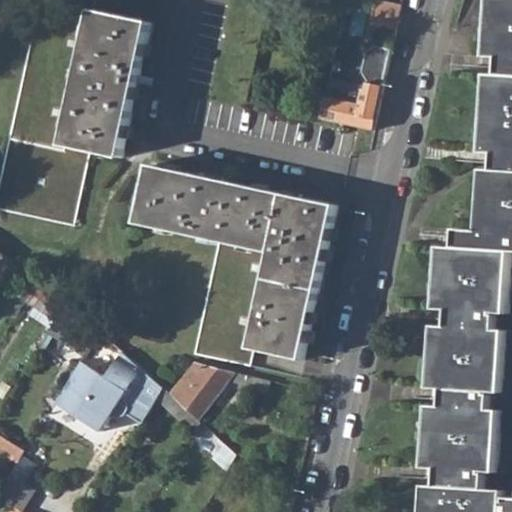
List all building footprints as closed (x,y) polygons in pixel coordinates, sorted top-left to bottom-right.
[(64,143),(96,9),(55,0),(41,0),(0,171),(0,207),(74,224),(91,149),(64,143)] [(381,0),(376,25),(399,30),(405,4),(388,0),(381,0)] [(511,0),(497,0),(494,56),(507,57),(506,74),(493,72),(488,152),(501,154),(501,170),(487,170),(482,232),(462,230),(461,248),(443,247),(438,309),(451,310),(450,326),(436,326),(432,389),(446,390),(446,406),(432,405),(429,465),(441,467),(440,482),(427,482),(425,511),(511,511),(511,495),(505,495),(506,487),(489,487),(489,470),(500,472),(504,409),(497,408),(498,392),(507,392),(511,331),(502,329),(502,315),(511,316),(511,298),(511,0)] [(91,149),(122,156),(154,23),(96,9),(64,143),(91,149)] [(324,119),(377,131),(382,108),(395,48),(379,45),(370,52),(365,71),(370,82),(368,89),(332,82),(324,119)] [(256,349),(307,360),(342,204),(154,165),(142,224),(224,242),(277,253),(256,349)] [(277,253),(224,242),(200,354),(251,366),(256,349),(277,253)] [(0,271),(9,257),(0,250),(0,271)] [(35,294),(62,314),(68,304),(42,283),(35,294)] [(103,330),(68,304),(62,314),(79,327),(97,340),(103,330)] [(70,342),(88,354),(97,340),(79,327),(70,342)] [(58,402),(106,431),(115,417),(123,419),(130,415),(146,424),(161,399),(167,388),(126,351),(110,377),(84,361),(58,402)] [(172,393),(202,419),(229,381),(255,387),(254,393),(269,396),(273,380),(196,362),(172,393)] [(161,399),(196,430),(202,419),(172,393),(167,388),(161,399)] [(29,450),(0,432),(0,453),(2,451),(22,463),(29,450)]
